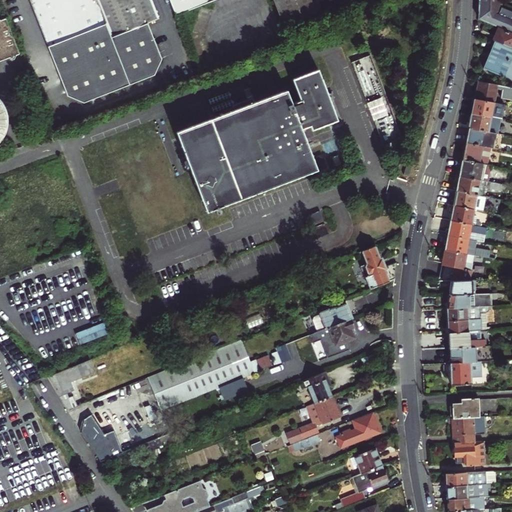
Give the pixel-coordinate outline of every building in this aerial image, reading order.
[(107,22),(97,0),(29,0),(48,46),(107,22)] [(152,0),(97,0),(107,22),(112,36),(148,23),(159,18),(152,0)] [(170,0),(176,14),(210,0),(170,0)] [(273,0),(284,25),(322,10),(317,0),(273,0)] [(477,18),(496,25),(511,31),(511,12),(501,7),(500,0),(477,0),(478,1),(477,18)] [(0,60),(20,53),(6,17),(1,20),(0,19),(0,60)] [(107,22),(48,46),(67,95),(84,102),(131,84),(112,36),(107,22)] [(491,40),(493,41),(511,48),(511,31),(496,25),(496,27),(483,22),(481,26),(480,29),(493,35),(491,40)] [(112,36),(131,84),(152,76),(161,58),(148,23),(112,36)] [(483,67),(503,76),(504,75),(511,78),(511,60),(510,59),(511,54),(511,48),(493,41),(489,53),(483,67)] [(354,70),(367,106),(385,99),(371,63),(354,70)] [(287,89),(176,131),(207,211),(317,169),(302,128),(310,125),(312,129),(337,119),(318,68),(292,78),(301,101),(293,104),(287,89)] [(474,89),(472,98),(492,101),(495,88),(501,89),(499,96),(511,98),(511,86),(476,80),(474,89)] [(467,126),(495,132),(498,117),(500,103),(492,101),(472,98),(468,119),(467,126)] [(493,147),(495,132),(467,126),(466,133),(464,141),(489,146),(493,147)] [(461,159),(486,164),(489,146),(464,141),(462,150),(461,159)] [(490,165),(486,164),(461,159),(459,167),(458,174),(506,184),(506,183),(507,178),(488,175),(490,165)] [(506,184),(458,174),(456,181),(455,190),(484,195),(486,184),(489,185),(489,187),(505,190),(506,184)] [(484,195),(455,190),(454,195),(452,205),(474,209),(482,210),(485,195),(484,195)] [(449,219),(479,225),(479,222),(475,221),(476,215),(472,214),(474,209),(452,205),(451,211),(449,219)] [(448,226),(446,234),(469,238),(470,231),(482,233),(484,226),(479,225),(449,219),(448,226)] [(445,240),(444,248),(466,253),(488,257),(490,250),(474,247),(475,240),(469,238),(446,234),(445,240)] [(370,288),(396,278),(397,266),(397,261),(385,266),(382,256),(380,257),(375,245),(362,251),(366,262),(361,264),(370,288)] [(438,280),(468,279),(472,262),(465,260),(466,253),(444,248),(440,265),(438,280)] [(435,294),(448,293),(471,292),(471,279),(468,279),(438,280),(436,286),(435,294)] [(446,307),(485,305),(484,292),(471,292),(448,293),(447,301),(446,305),(446,307)] [(351,317),(352,317),(349,308),(346,302),(336,307),(335,306),(330,308),(329,308),(319,312),(320,314),(314,317),(313,320),(317,331),(351,317)] [(446,313),(447,319),(477,318),(476,312),(493,310),(493,304),(485,305),(446,307),(446,313)] [(351,317),(317,331),(309,334),(312,342),(321,339),(328,357),(350,348),(347,339),(354,336),(353,334),(354,333),(352,327),(354,325),(353,321),(351,317)] [(447,331),(480,330),(480,318),(477,318),(447,319),(447,325),(447,331)] [(442,347),(448,347),(479,345),(485,345),(485,339),(480,339),(480,330),(447,331),(447,336),(442,336),(442,341),(442,347)] [(156,399),(161,410),(220,386),(243,377),(255,372),(251,361),(242,339),(148,377),(156,399)] [(277,349),(281,361),(291,357),(285,343),(276,347),(277,349)] [(448,362),(480,360),(479,345),(448,347),(448,355),(448,362)] [(281,361),(277,349),(272,351),(276,363),(281,361)] [(164,351),(159,353),(162,361),(167,359),(164,351)] [(70,381),(95,371),(90,359),(48,376),(55,388),(67,410),(77,406),(73,395),(68,397),(66,392),(74,389),(70,381)] [(256,359),(251,361),(255,372),(260,370),(256,359)] [(481,360),(480,360),(448,362),(449,375),(450,384),(471,383),(470,381),(476,380),(476,371),(480,371),(480,367),(481,367),(481,360)] [(330,381),(326,371),(301,381),(304,387),(309,385),(315,403),(333,396),(329,385),(331,384),(330,381)] [(234,396),(248,390),(243,377),(220,386),(224,399),(234,396)] [(337,407),(333,396),(315,403),(308,406),(314,421),(287,431),(292,444),(318,435),(320,433),(317,426),(341,416),(337,407)] [(479,416),(478,396),(460,397),(460,402),(452,402),(452,405),(450,405),(450,411),(450,414),(453,414),(453,417),(479,416)] [(83,420),(81,430),(101,460),(131,448),(154,439),(149,427),(165,421),(161,410),(156,399),(141,405),(148,423),(117,435),(114,429),(115,424),(107,411),(102,410),(91,414),(83,420)] [(352,421),(373,413),(372,410),(351,418),(352,421)] [(376,420),(373,413),(352,421),(355,428),(351,429),(350,427),(341,430),(343,433),(336,436),(341,447),(380,431),(376,420)] [(471,433),(484,433),(483,415),(479,416),(453,417),(453,427),(453,434),(471,433)] [(155,439),(170,433),(165,421),(149,427),(154,439),(155,439)] [(454,442),(472,441),(471,433),(453,434),(454,442)] [(319,437),(318,435),(292,444),(295,450),(320,440),(319,437)] [(157,445),(155,439),(154,439),(131,448),(133,455),(157,445)] [(483,463),(482,440),(472,441),(472,444),(452,445),(453,448),(451,450),(451,451),(451,453),(453,455),(453,456),(455,456),(455,462),(464,462),(464,464),(483,463)] [(355,455),(362,474),(383,465),(380,458),(376,447),(355,455)] [(385,472),(383,465),(362,474),(352,477),(358,492),(341,499),(343,506),(365,497),(363,490),(389,480),(385,472)] [(505,470),(485,471),(486,478),(500,477),(500,478),(506,478),(505,470)] [(445,481),(446,486),(486,484),(486,478),(485,471),(445,473),(445,481)] [(201,481),(165,495),(166,499),(164,500),(162,503),(147,510),(148,511),(195,511),(211,506),(208,499),(209,495),(207,490),(203,488),(201,481)] [(446,491),(446,498),(482,496),(484,496),(484,488),(499,487),(498,483),(486,484),(446,486),(446,491)] [(259,487),(247,492),(250,500),(262,496),(259,487)] [(447,510),(449,510),(479,508),(483,508),(482,496),(446,498),(447,505),(447,510)]
